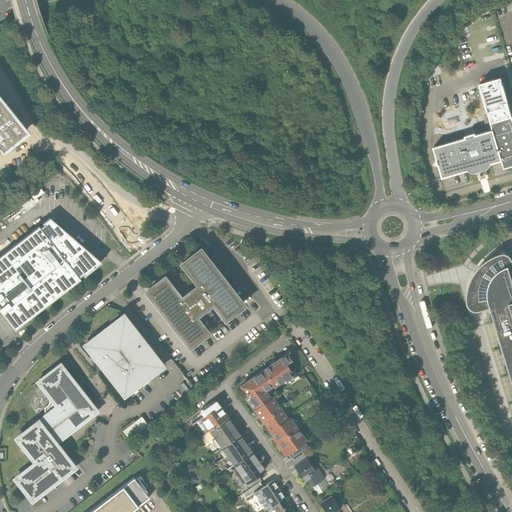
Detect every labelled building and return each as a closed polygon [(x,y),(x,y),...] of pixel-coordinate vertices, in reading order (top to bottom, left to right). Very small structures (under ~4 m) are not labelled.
[(438,167),(442,179),(468,171),(470,173),(473,174),(476,173),(476,175),(479,174),(479,176),(484,175),(483,173),(486,172),(485,170),(488,169),(489,167),(490,164),(501,161),(504,169),(511,166),(511,117),(511,116),(508,107),(509,107),(500,78),(478,84),(487,113),(490,122),(490,123),(492,130),(475,135),(475,133),(464,136),(465,138),(432,148),(436,160),(434,164),(438,167)] [(0,150),(2,153),(15,144),(28,132),(0,96),(0,150)] [(38,227),(0,256),(0,312),(14,331),(79,280),(79,281),(80,280),(79,278),(82,275),(84,277),(85,277),(84,276),(100,264),(49,218),(43,223),(42,223),(43,225),(40,228),(38,226),(37,227),(38,227)] [(509,250),(507,249),(504,248),(502,248),(499,248),(497,249),(494,251),(489,255),(487,257),(484,259),(480,263),(478,266),(474,272),(472,278),(469,283),(467,289),(467,293),(466,298),(466,301),(467,305),(467,306),(468,308),(470,309),(471,310),(473,311),(474,312),(476,312),(478,312),(481,311),(490,308),(511,380),(511,259),(511,255),(510,253),(509,250)] [(165,280),(149,292),(189,346),(205,334),(193,317),(213,302),(225,318),(241,306),(200,252),(183,265),(200,286),(181,301),(165,280)] [(124,314),(83,345),(97,364),(124,399),(165,367),(124,314)] [(287,355),(262,372),(275,389),(284,383),(285,385),(295,378),(287,367),(292,363),(287,355)] [(37,382),(56,407),(16,439),(36,464),(15,480),(32,501),(74,469),(57,444),(98,413),(61,363),(37,382)] [(275,389),(262,372),(239,388),(255,411),(272,400),(268,394),(275,389)] [(254,412),(262,423),(281,410),(273,399),(272,400),(255,411),(254,412)] [(327,401),(320,406),(323,410),(330,405),(327,401)] [(200,419),(209,431),(227,419),(216,402),(207,406),(200,411),(203,416),(200,419)] [(270,435),(289,422),(281,410),(262,423),(270,435)] [(145,417),(124,431),(131,440),(151,426),(145,417)] [(209,431),(222,450),(240,437),(227,419),(209,431)] [(276,447),(298,431),(291,420),(289,422),(270,435),(273,439),(272,440),(276,447)] [(298,431),(276,447),(284,457),(291,452),(304,443),(306,441),(298,431)] [(222,450),(234,466),(252,453),(240,437),(222,450)] [(291,452),(294,458),(303,452),(307,449),(304,443),(291,452)] [(291,460),(296,466),(307,459),(303,452),(294,458),(291,460)] [(252,453),(234,466),(246,484),(264,471),(252,453)] [(296,466),(294,467),(310,491),(326,480),(319,470),(316,472),(307,459),(296,466)] [(196,468),(192,463),(180,472),(183,477),(196,468)] [(134,479),(90,511),(131,511),(149,498),(134,479)] [(272,507),(284,499),(273,481),(263,488),(254,494),(265,511),(272,507)] [(263,488),(259,482),(242,495),(245,500),(254,494),(263,488)] [(212,488),(217,495),(222,492),(216,485),(212,488)] [(342,511),(332,497),(320,505),(324,511),(342,511)] [(209,505),(206,499),(203,501),(201,498),(199,499),(204,508),(209,505)] [(272,507),(275,511),(291,511),(293,511),(284,499),(272,507)]
